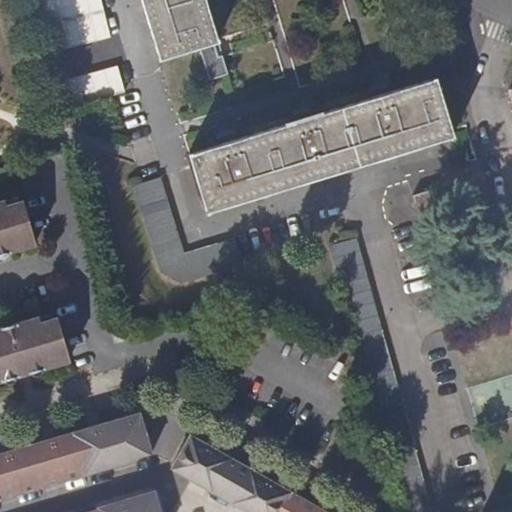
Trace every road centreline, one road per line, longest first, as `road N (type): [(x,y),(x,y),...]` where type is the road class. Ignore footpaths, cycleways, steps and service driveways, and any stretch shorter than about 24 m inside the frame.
road 1 (residential): [(123,0),(193,230),(363,183),(448,511)]
road 2 (residential): [(71,261),(94,342),(135,352),(200,339),(307,402)]
road 3 (residential): [(40,511),(144,482),(201,511)]
road 4 (residential): [(499,0),(482,48),(511,164)]
